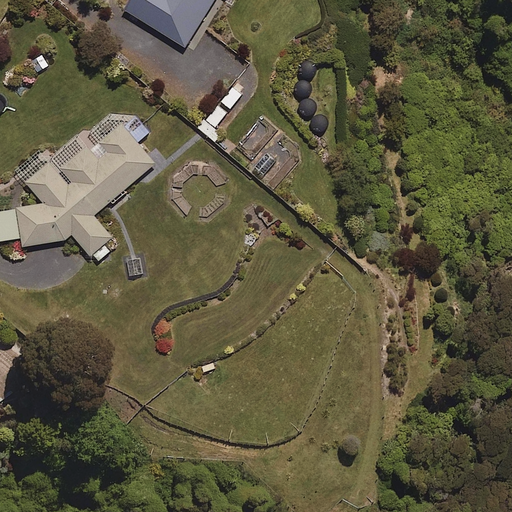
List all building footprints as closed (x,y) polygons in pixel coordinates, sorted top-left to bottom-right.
[(128,0),(125,6),(186,44),(213,0),(128,0)] [(243,92),(233,84),(219,103),(228,110),(243,92)] [(228,111),(220,103),(200,126),(215,140),(222,132),(215,126),(228,111)] [(149,130),(133,111),(117,110),(93,131),(82,131),(27,179),(45,200),(18,205),(24,241),(64,237),(72,230),(98,260),(119,242),(94,214),(155,160),(138,140),(149,130)] [(22,369),(8,349),(0,354),(0,400),(12,392),(4,381),(22,369)]
